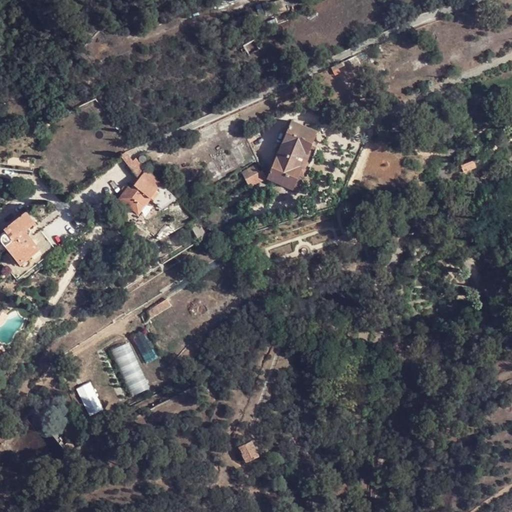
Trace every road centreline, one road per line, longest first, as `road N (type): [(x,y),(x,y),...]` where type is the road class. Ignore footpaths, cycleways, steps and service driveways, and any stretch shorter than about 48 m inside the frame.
road 1 (track): [(477,0),(134,151),(63,209),(31,191),(0,197)]
road 2 (track): [(511,56),(365,120)]
road 3 (track): [(247,0),(118,46)]
